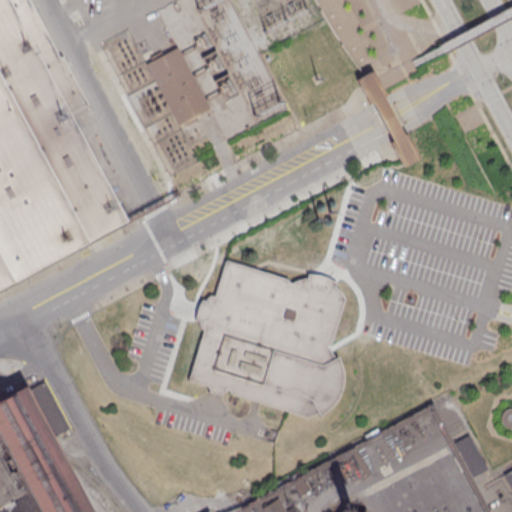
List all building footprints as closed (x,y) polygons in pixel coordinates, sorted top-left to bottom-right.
[(0,0),(0,285),(124,220),(68,112),(86,103),(61,55),(58,57),(27,0),(0,0)] [(147,64),(177,48),(210,109),(179,126),(147,64)] [(370,72),(363,76),(357,80),(403,166),(417,159),(380,91),(370,72)] [(185,382),(223,393),(256,402),(305,416),(316,412),(318,415),(324,410),(331,404),(337,395),(340,383),(341,374),(339,364),(334,355),(328,348),(342,304),(342,297),(339,292),(333,286),(335,284),(332,282),(326,278),(315,275),(313,275),(306,275),(305,278),(291,282),(224,261),(212,297),(208,296),(200,301),(194,310),(193,320),(198,328),(202,328),(185,382)] [(0,511),(0,399),(25,386),(62,456),(91,511),(0,511)] [(452,440),(468,432),(486,467),(471,475),(452,440)] [(511,492),(502,473),(511,467),(511,492)] [(262,507),(265,511),(296,511),(292,505),(285,509),(277,497),(262,507)]
